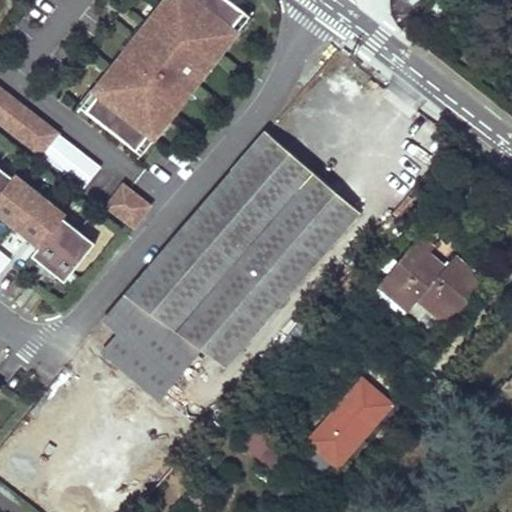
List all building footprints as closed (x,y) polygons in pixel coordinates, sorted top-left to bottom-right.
[(188,79),(196,69),(204,76),(238,34),(231,29),(244,13),(226,0),(163,0),(142,27),(146,31),(126,55),(122,52),(90,92),(93,95),(82,109),(135,151),(148,136),(152,139),(172,115),(167,111),(178,98),(183,101),(196,86),(188,79)] [(238,34),(250,19),(244,13),(231,29),(238,34)] [(126,55),(146,31),(142,27),(122,52),(126,55)] [(196,86),(204,76),(196,69),(188,79),(196,86)] [(55,133),(0,89),(0,124),(38,154),(55,133)] [(82,109),(93,95),(90,92),(79,107),(82,109)] [(218,375),(359,213),(265,132),(103,318),(118,332),(103,348),(156,395),(192,353),(218,375)] [(98,167),(55,133),(38,154),(81,189),(98,167)] [(139,155),(152,139),(148,136),(135,151),(139,155)] [(0,189),(10,178),(0,169),(0,189)] [(0,216),(11,226),(37,194),(13,174),(10,178),(0,189),(0,216)] [(153,200),(116,177),(100,201),(138,225),(153,200)] [(63,215),(37,194),(11,226),(37,247),(61,218),(63,215)] [(45,269),(76,231),(61,218),(37,247),(36,247),(29,256),(45,269)] [(62,282),(92,244),(76,231),(45,269),(62,282)] [(427,255),(432,248),(418,237),(413,243),(427,255)] [(427,255),(413,243),(379,281),(411,308),(414,303),(419,296),(449,321),(483,282),(453,257),(444,268),(427,255)] [(411,308),(379,281),(374,287),(405,314),(411,308)] [(449,321),(419,296),(414,303),(444,328),(449,321)] [(337,467),(397,403),(364,372),(304,436),(337,467)] [(255,423),(242,448),(279,467),(292,443),(255,423)]
